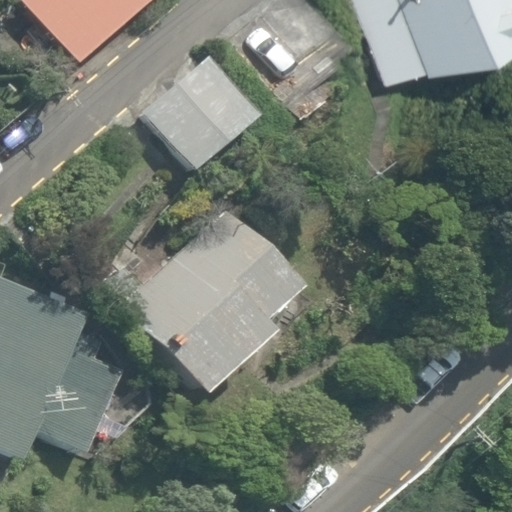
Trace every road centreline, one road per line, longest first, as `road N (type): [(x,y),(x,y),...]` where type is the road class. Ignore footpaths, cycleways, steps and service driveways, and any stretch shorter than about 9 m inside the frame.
road 1 (residential): [(0,179),(171,42),(208,0)]
road 2 (residential): [(328,511),(511,346)]
